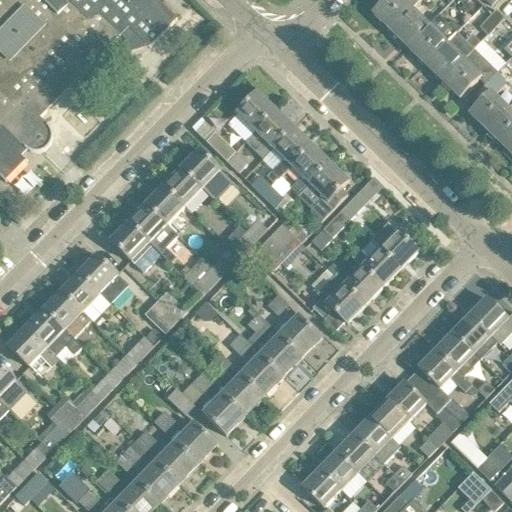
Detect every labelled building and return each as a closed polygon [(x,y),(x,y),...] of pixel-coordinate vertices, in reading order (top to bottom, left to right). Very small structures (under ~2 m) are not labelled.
[(0,0),(0,176),(6,183),(7,182),(6,181),(25,161),(26,162),(27,161),(19,154),(24,149),(26,151),(28,152),(29,153),(32,154),(34,154),(36,155),(38,154),(40,154),(42,154),(43,153),(45,152),(46,151),(48,150),(49,148),(50,146),(52,144),(52,141),(53,139),(53,137),(52,135),(52,133),(51,131),(50,129),(49,128),(48,126),(41,120),(47,113),(46,112),(73,84),(74,85),(75,85),(66,76),(85,57),(93,65),(94,65),(93,64),(120,36),(126,43),(129,52),(147,46),(149,49),(177,21),(176,20),(175,21),(154,1),(155,0),(153,0),(154,0),(153,0),(0,0)] [(412,10),(421,0),(405,0),(404,2),(401,0),(386,0),(372,14),(390,32),(412,10)] [(407,49),(429,27),(412,10),(390,32),(407,49)] [(488,37),(505,19),(496,11),(480,29),(488,37)] [(407,49),(425,66),(457,34),(461,30),(452,22),(449,26),(439,17),(429,27),(407,49)] [(467,43),(457,34),(425,66),(442,83),(481,44),(473,36),(467,43)] [(479,81),(484,87),(497,73),(474,51),(481,44),(442,83),(460,101),(479,81)] [(505,81),(497,73),(484,87),(475,97),(481,102),(469,115),(487,132),(509,110),(496,97),(506,88),(505,81)] [(255,134),(277,112),(258,94),(236,116),(255,134)] [(511,106),(509,110),(487,132),(504,149),(511,141),(511,106)] [(277,112),(255,134),(246,144),(264,161),(273,152),(295,129),(277,112)] [(291,169),(313,147),(295,129),(273,152),(284,162),(271,174),(279,181),(291,169)] [(206,144),(227,163),(236,154),(215,134),(206,144)] [(331,164),(313,147),(291,169),(301,179),(291,189),(299,197),(309,187),(331,164)] [(199,151),(181,169),(203,191),(214,202),(232,184),(211,163),(214,159),(204,149),(201,153),(199,151)] [(236,154),(227,163),(239,175),(248,165),(236,154)] [(348,197),(341,191),(349,182),(331,164),(309,187),(323,200),(311,212),(322,224),(348,197)] [(185,209),(203,191),(181,169),(163,187),(185,209)] [(262,199),(272,189),(260,177),(250,187),(262,199)] [(185,209),(163,187),(146,206),(168,227),(185,209)] [(272,189),(262,199),(274,211),(275,210),(281,216),(294,202),(291,199),(287,203),(272,189)] [(350,223),(356,217),(370,202),(360,193),(341,214),(350,223)] [(180,238),(168,227),(146,206),(128,224),(162,257),(180,238)] [(332,240),(350,223),(341,214),(323,232),(332,240)] [(256,244),(268,231),(258,222),(246,234),(256,244)] [(110,242),(135,266),(144,275),(162,257),(128,224),(110,242)] [(371,242),(379,250),(401,272),(419,254),(397,232),(389,224),(371,242)] [(272,237),(281,247),(271,258),(280,266),(301,245),(282,227),(272,237)] [(323,232),(312,244),(320,252),(332,240),(323,232)] [(256,244),(246,234),(229,252),(238,262),(256,244)] [(281,247),(272,237),(253,257),(272,275),(280,266),(271,258),(281,247)] [(384,290),(401,272),(379,250),(369,261),(359,252),(352,260),(361,268),(384,290)] [(238,262),(229,252),(211,270),(221,280),(238,262)] [(111,306),(129,287),(96,256),(78,275),(109,304),(111,306)] [(335,277),(341,271),(334,265),(328,271),(331,274),(335,277)] [(335,277),(366,308),(384,290),(361,268),(351,279),(342,270),(341,271),(335,277)] [(221,280),(211,270),(194,288),(204,297),(221,280)] [(348,327),(366,308),(335,277),(331,274),(328,271),(312,287),(319,294),(316,296),(322,301),(314,309),(324,320),(332,311),(348,327)] [(109,304),(78,275),(61,293),(91,322),(109,304)] [(91,322),(61,293),(43,311),(74,340),(91,322)] [(158,303),(178,323),(187,313),(167,294),(158,303)] [(267,307),(278,317),(288,307),(278,297),(267,307)] [(469,318),(497,344),(500,347),(511,335),(511,316),(508,321),(487,300),(469,318)] [(178,323),(158,303),(145,317),(165,336),(178,323)] [(88,354),(74,340),(43,311),(26,329),(62,364),(72,354),(81,362),(88,354)] [(248,327),(259,338),(270,327),(259,316),(248,327)] [(279,337),(302,359),(320,340),(321,341),(322,340),(308,326),(299,317),(279,337)] [(480,362),(497,344),(469,318),(453,335),(480,362)] [(62,364),(26,329),(8,347),(30,369),(40,358),(57,374),(64,366),(62,364)] [(480,362),(453,335),(436,352),(463,379),(480,362)] [(241,376),(264,398),(283,379),(261,356),(240,336),(229,347),(250,367),(241,376)] [(261,356),(283,379),(302,359),(279,337),(261,356)] [(127,357),(136,366),(154,348),(144,339),(127,357)] [(419,370),(440,391),(451,380),(464,394),(471,387),(463,379),(436,352),(419,370)] [(221,377),(232,366),(221,355),(210,366),(221,377)] [(136,366),(127,357),(109,375),(119,384),(136,366)] [(511,374),(511,372),(511,358),(511,357),(502,366),(511,374)] [(0,403),(9,412),(27,393),(0,366),(0,403)] [(119,384),(109,375),(90,394),(100,404),(119,384)] [(191,386),(203,397),(214,386),(202,375),(191,386)] [(223,396),(245,417),(264,398),(241,376),(223,396)] [(511,382),(489,406),(498,415),(509,403),(511,405),(511,382)] [(486,383),(477,392),(486,400),(495,391),(486,383)] [(409,423),(426,405),(404,384),(387,402),(409,423)] [(176,391),(168,400),(189,419),(197,411),(176,391)] [(100,404),(90,394),(76,409),(69,402),(60,412),(76,428),(100,404)] [(227,436),(245,417),(223,396),(203,415),(212,424),(226,438),(228,437),(227,436)] [(451,401),(444,409),(461,425),(470,416),(452,399),(451,401)] [(392,440),(409,423),(387,402),(370,419),(392,440)] [(0,421),(9,412),(0,403),(0,421)] [(437,416),(436,417),(453,434),(461,425),(444,409),(437,416)] [(76,428),(60,412),(51,421),(67,437),(76,428)] [(165,413),(154,424),(165,435),(176,423),(165,413)] [(401,449),(392,440),(370,419),(353,437),(375,458),(384,466),(401,449)] [(175,444),(198,466),(216,447),(217,448),(218,447),(204,433),(195,424),(175,444)] [(146,454),(157,443),(145,432),(135,443),(146,454)] [(477,470),(487,460),(461,434),(451,445),(477,470)] [(358,475),(375,458),(353,437),(346,444),(342,442),(336,448),(338,452),(337,454),(358,475)] [(420,451),(428,459),(437,450),(429,441),(420,451)] [(146,454),(135,443),(134,443),(134,444),(115,463),(127,474),(146,454)] [(179,485),(198,466),(175,444),(156,464),(179,485)] [(24,462),(34,471),(46,459),(36,450),(24,462)] [(358,475),(337,454),(320,471),(342,492),(358,475)] [(477,470),(490,483),(500,472),(487,460),(477,470)] [(7,479),(16,489),(34,471),(24,462),(7,479)] [(156,464),(137,483),(160,505),(179,485),(156,464)] [(403,485),(412,476),(404,467),(395,476),(403,485)] [(511,470),(494,487),(511,504),(511,502),(511,470)] [(324,510),(342,492),(320,471),(302,489),(324,510)] [(98,482),(108,493),(119,482),(108,472),(98,482)] [(72,474),(59,488),(76,504),(78,502),(88,492),(89,491),(72,474)] [(39,475),(22,493),(30,501),(31,501),(48,483),(39,475)] [(403,485),(395,476),(386,485),(395,493),(403,485)] [(478,478),(463,494),(476,507),(478,505),(482,501),(491,492),(492,492),(478,478)] [(6,479),(0,484),(0,505),(16,489),(7,479),(6,479)] [(402,511),(427,487),(419,479),(385,511),(402,511)] [(128,511),(152,511),(160,505),(137,483),(119,503),(128,511)] [(88,492),(78,502),(88,511),(99,502),(88,492)] [(496,511),(504,505),(491,492),(482,501),(478,505),(484,511),(488,511),(490,510),(492,511),(496,511)] [(22,493),(16,499),(25,507),(30,501),(22,493)] [(369,502),(361,511),(376,511),(378,511),(369,502)] [(109,511),(128,511),(119,503),(109,511)]
